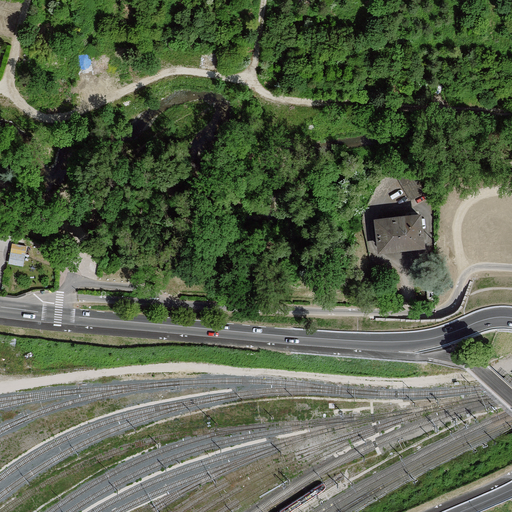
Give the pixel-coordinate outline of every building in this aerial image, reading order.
[(427,197),(408,167),(391,177),(410,207),(427,197)] [(494,204),(494,236),(510,235),(510,204),(494,204)] [(425,243),(422,216),(381,220),(384,247),(425,243)] [(511,264),(511,239),(496,239),(497,264),(511,264)] [(474,240),(474,252),(488,252),(488,240),(474,240)] [(12,242),(10,251),(24,253),(26,245),(12,242)] [(24,253),(10,251),(8,261),(22,264),(24,253)]
